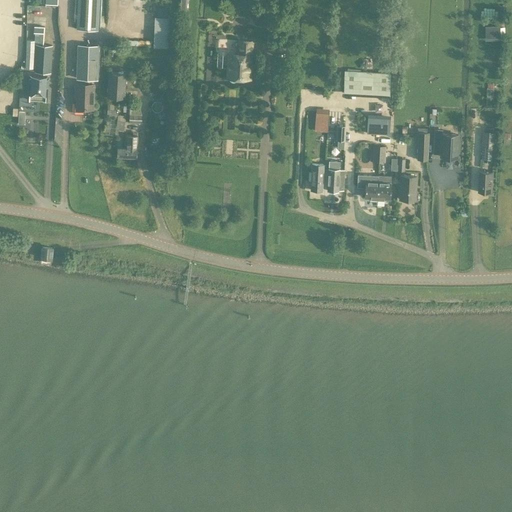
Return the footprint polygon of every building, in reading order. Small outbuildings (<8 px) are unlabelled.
[(77,0),(76,29),(98,30),(99,0),(77,0)] [(486,26),(486,40),(501,40),(501,25),(486,26)] [(35,44),(34,72),(50,73),(52,45),(42,45),(44,27),(35,26),(34,44),(35,44)] [(253,41),(234,40),(231,40),(218,39),(216,67),(228,68),(227,77),(229,77),(229,80),(231,81),(233,82),(235,81),(236,80),(237,78),(250,79),(251,55),(252,55),(253,41)] [(95,79),(97,47),(78,46),(76,79),(95,79)] [(389,94),(390,73),(343,71),(342,92),(389,94)] [(124,98),(125,74),(108,73),(107,97),(124,98)] [(29,75),(28,100),(45,101),(47,76),(29,75)] [(83,107),(93,107),(94,84),(75,84),(75,96),(77,97),(77,103),(75,103),(74,111),(83,111),(83,107)] [(115,115),(115,104),(107,103),(107,115),(115,115)] [(140,123),(140,116),(138,104),(129,103),(128,122),(140,123)] [(326,125),(327,113),(314,112),(313,124),(326,125)] [(388,134),(389,118),(367,117),(366,133),(388,134)] [(115,130),(114,136),(122,137),(123,131),(123,127),(116,126),(115,130)] [(336,126),(335,139),(344,139),(345,126),(336,126)] [(416,130),(416,138),(418,138),(417,159),(427,160),(429,132),(427,132),(427,130),(427,128),(416,127),(416,130)] [(434,128),(433,143),(441,143),(440,156),(456,157),(457,149),(458,149),(459,142),(457,142),(458,134),(442,133),(442,129),(434,128)] [(136,157),(137,135),(126,135),(126,145),(123,145),(123,148),(117,147),(116,156),(136,157)] [(483,139),(482,159),(494,159),(495,139),(483,139)] [(327,168),(326,190),(337,191),(337,190),(341,190),(342,190),(344,190),(344,183),(345,169),(342,169),(339,169),(339,163),(329,162),(328,168),(327,168)] [(321,190),(323,164),(311,163),(310,189),(321,190)] [(492,193),(493,171),(479,171),(478,192),(492,193)] [(416,176),(400,175),(399,199),(415,200),(416,176)] [(370,199),(376,200),(377,181),(371,181),(371,178),(366,177),(366,181),(365,181),(364,197),(370,197),(370,199)] [(377,181),(376,200),(383,200),(383,198),(389,198),(390,182),(389,182),(389,178),(383,178),(383,182),(377,181)] [(41,260),(51,261),(52,248),(42,246),(41,260)]
